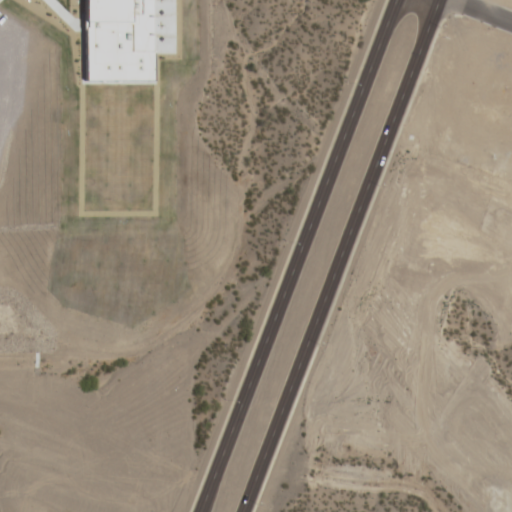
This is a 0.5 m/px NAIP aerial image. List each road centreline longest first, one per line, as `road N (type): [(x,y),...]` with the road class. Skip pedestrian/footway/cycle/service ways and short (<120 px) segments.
road 1 (secondary): [(399,0),(204,511)]
road 2 (secondary): [(247,511),(441,0)]
